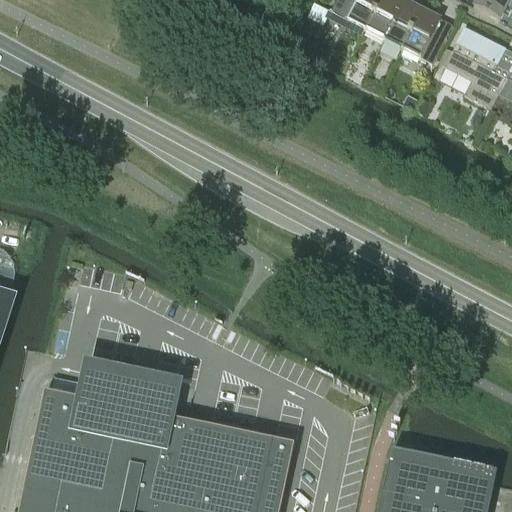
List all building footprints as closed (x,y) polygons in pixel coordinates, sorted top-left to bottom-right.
[(336,0),(328,16),(363,34),(379,0),(336,0)] [(379,0),(363,34),(381,44),(401,4),(394,0),(379,0)] [(510,2),(506,0),(477,0),(472,10),(498,24),(510,2)] [(401,4),(381,44),(399,53),(420,13),(423,15),(428,7),(416,1),(411,9),(406,6),(401,4)] [(420,13),(399,53),(430,69),(451,30),(428,18),(432,9),(428,7),(423,15),(420,13)] [(497,98),(505,82),(493,75),(504,53),(463,32),(443,70),(471,84),(463,99),(489,113),(497,98)] [(511,68),(505,82),(497,98),(511,105),(511,68)] [(279,511),(293,451),(271,446),(173,425),(155,421),(159,402),(128,396),(98,389),(94,408),(43,398),(18,511),(279,511)] [(395,455),(381,511),(481,511),(488,487),(410,468),(412,459),(395,455)]
